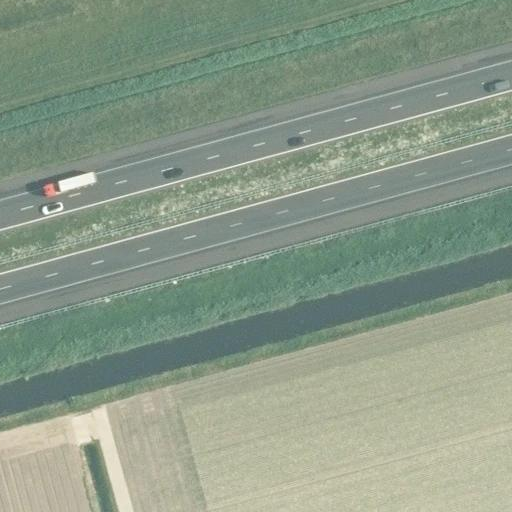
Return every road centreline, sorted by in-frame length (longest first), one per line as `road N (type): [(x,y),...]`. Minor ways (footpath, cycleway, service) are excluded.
road 1 (motorway): [(511,71),(0,210)]
road 2 (motorway): [(0,284),(511,145)]
